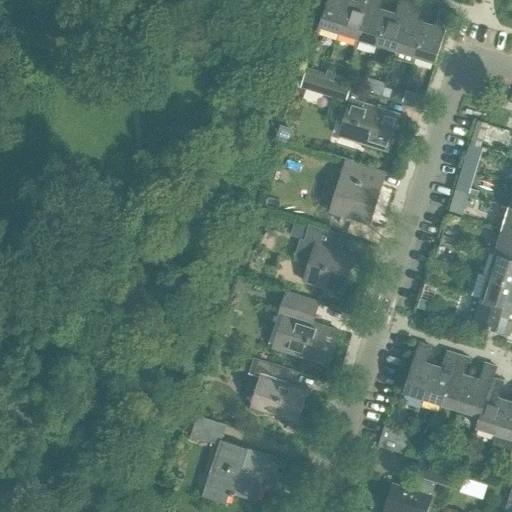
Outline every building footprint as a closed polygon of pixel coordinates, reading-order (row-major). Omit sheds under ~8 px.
[(339,32),(348,0),(327,0),(319,25),(339,32)] [(358,38),(369,0),(357,0),(357,2),(351,0),(348,0),(339,32),(358,38)] [(377,44),(387,11),(380,9),(382,0),(369,0),(358,38),(377,44)] [(396,50),(412,1),(409,0),(399,0),(395,13),(387,11),(377,44),(396,50)] [(418,21),(423,4),(412,1),(396,50),(394,58),(412,64),(415,55),(426,23),(418,21)] [(435,62),(451,13),(438,9),(433,25),(426,23),(415,55),(435,62)] [(387,150),(398,115),(364,104),(368,92),(305,72),(301,86),(350,102),(340,135),(387,150)] [(368,224),(380,185),(357,177),(361,165),(347,160),(331,212),(368,224)] [(511,197),(473,323),(511,334),(511,197)] [(342,293),(354,255),(329,247),(334,232),(309,224),(304,240),(315,244),(304,281),(342,293)] [(328,364),(339,331),(312,322),(318,302),(286,292),(280,312),(284,313),(273,347),(328,364)] [(423,397),(433,365),(426,362),(431,346),(419,342),(403,391),(423,397)] [(442,403),(458,354),(446,351),(441,367),(433,365),(423,397),(442,403)] [(461,409),(472,377),(464,374),(469,358),(458,354),(442,403),(461,409)] [(295,421),(304,390),(281,383),(286,368),(254,358),(249,374),(263,378),(253,408),(295,421)] [(481,415),(492,378),(493,378),(497,367),(484,363),(479,379),(472,377),(461,409),(479,415),(481,415)] [(496,432),(506,400),(498,398),(504,381),(493,378),(492,378),(481,415),(479,415),(476,426),(496,432)] [(511,437),(511,401),(506,400),(496,432),(511,437)] [(274,481),(281,458),(221,440),(226,424),(197,415),(190,435),(218,445),(208,477),(213,479),(208,498),(226,503),(229,494),(234,496),(235,495),(256,501),(264,478),(274,481)] [(393,483),(383,511),(426,511),(436,482),(451,487),(456,471),(419,460),(415,475),(416,475),(412,489),(393,483)]
